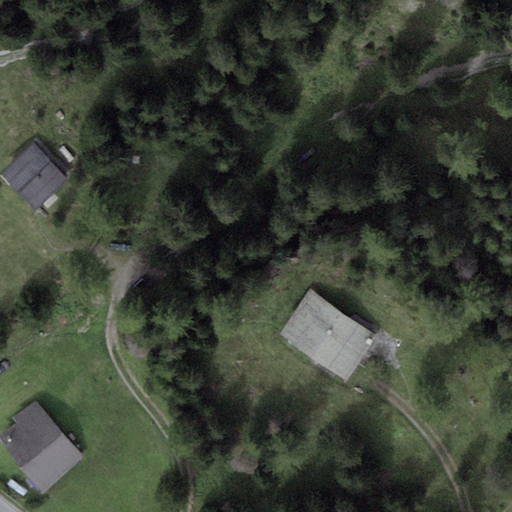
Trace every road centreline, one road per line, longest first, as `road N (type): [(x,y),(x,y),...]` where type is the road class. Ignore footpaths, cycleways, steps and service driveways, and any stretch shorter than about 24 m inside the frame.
road 1 (track): [(185,511),(180,456),(116,359),(110,329),(125,253)]
road 2 (track): [(466,511),(447,458),(411,413),(363,373)]
